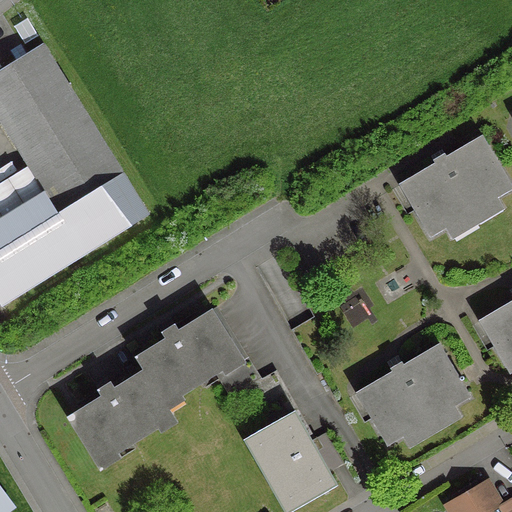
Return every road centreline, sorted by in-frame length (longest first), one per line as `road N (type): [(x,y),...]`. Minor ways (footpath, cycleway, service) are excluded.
road 1 (residential): [(0,392),(295,206)]
road 2 (unknown): [(284,213),(340,220),(372,213),(405,230),(511,419)]
road 3 (residential): [(511,422),(362,511)]
